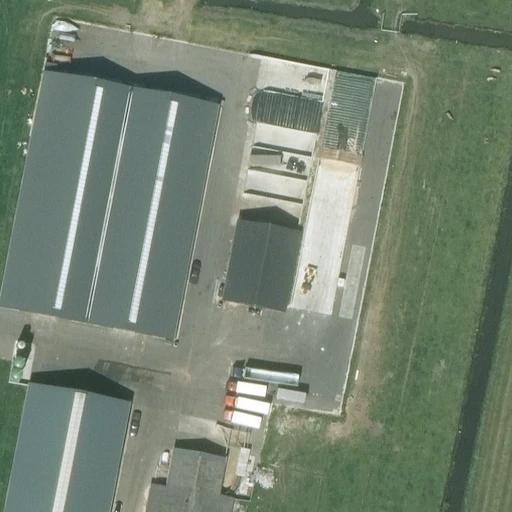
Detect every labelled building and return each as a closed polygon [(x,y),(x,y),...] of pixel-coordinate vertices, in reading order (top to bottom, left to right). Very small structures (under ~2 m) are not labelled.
[(293,75),(321,82),(323,72),(295,65),(293,75)] [(43,76),(0,302),(0,307),(170,340),(214,109),(43,76)] [(297,235),(238,224),(222,302),(281,313),(297,235)] [(107,511),(128,405),(27,386),(2,511),(107,511)] [(202,397),(199,408),(254,420),(256,409),(202,397)]
